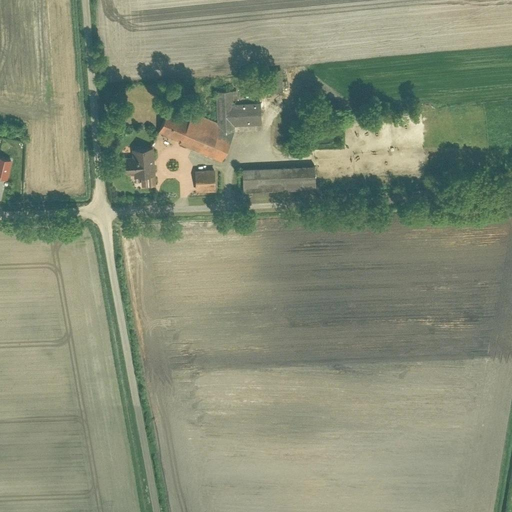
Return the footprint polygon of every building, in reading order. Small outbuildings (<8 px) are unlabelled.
[(262,99),(237,99),(237,121),(262,121),(262,99)] [(186,136),(194,117),(172,107),(163,126),(186,136)] [(186,136),(184,140),(225,159),(238,129),(197,111),(194,117),(186,136)] [(159,181),(158,145),(141,146),(142,182),(159,181)] [(0,172),(11,176),(16,157),(1,153),(0,157),(0,172)] [(312,165),(249,167),(250,183),(313,181),(312,165)] [(218,167),(198,169),(201,190),(220,189),(218,167)]
